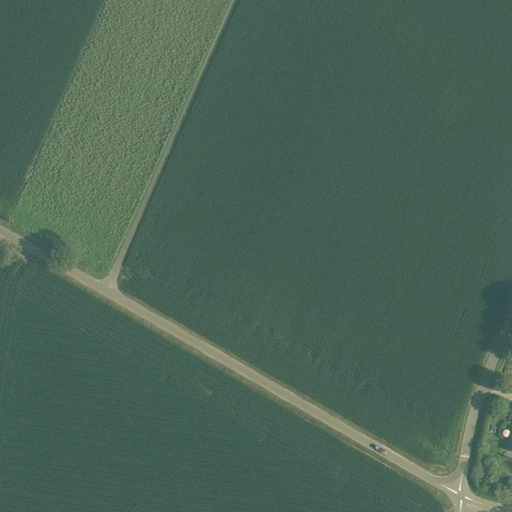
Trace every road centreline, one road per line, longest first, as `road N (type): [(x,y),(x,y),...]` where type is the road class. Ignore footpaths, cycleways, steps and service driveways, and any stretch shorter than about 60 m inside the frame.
road 1 (unclassified): [(460,495),(0,229)]
road 2 (unclassified): [(460,495),(477,399),(511,313)]
